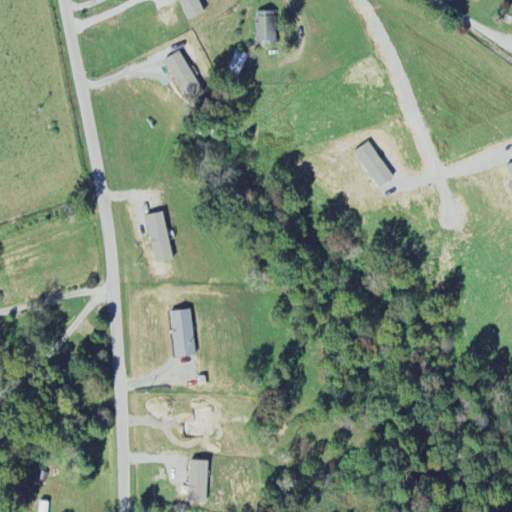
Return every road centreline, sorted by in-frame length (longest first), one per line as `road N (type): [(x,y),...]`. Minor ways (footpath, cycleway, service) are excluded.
road 1 (residential): [(118,511),(110,283),(60,0)]
road 2 (residential): [(110,283),(81,302),(0,396)]
